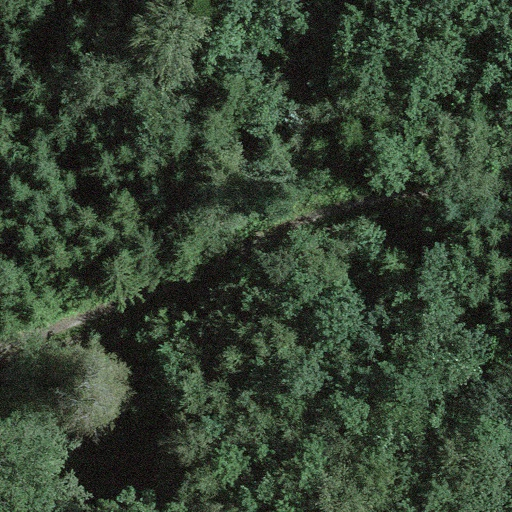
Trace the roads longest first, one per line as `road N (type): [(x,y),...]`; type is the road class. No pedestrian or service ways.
road 1 (track): [(511,208),(445,192),(381,200),(135,310),(0,349)]
road 2 (track): [(0,379),(209,511)]
